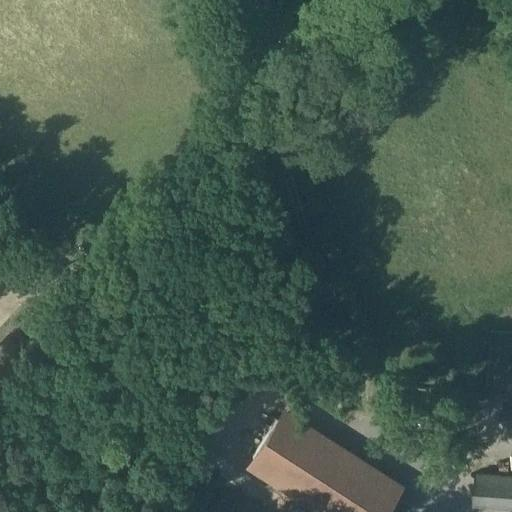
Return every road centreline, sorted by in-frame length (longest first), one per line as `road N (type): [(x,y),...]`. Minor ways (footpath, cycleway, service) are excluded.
road 1 (track): [(0,224),(352,432),(385,432)]
road 2 (track): [(268,108),(385,432)]
road 3 (track): [(368,0),(317,74),(268,108)]
